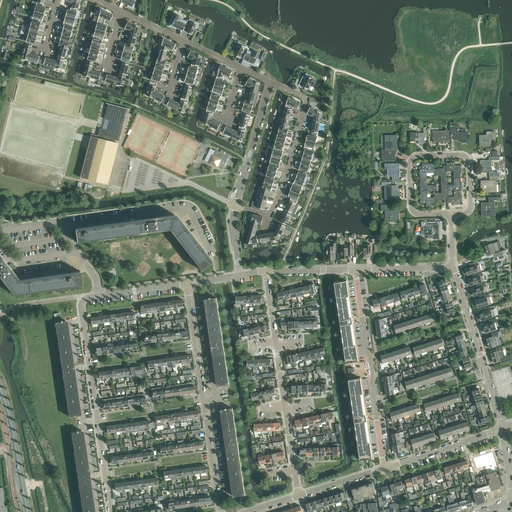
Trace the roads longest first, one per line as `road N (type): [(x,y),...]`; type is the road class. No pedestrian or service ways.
road 1 (residential): [(220,511),(187,283)]
road 2 (residential): [(109,511),(80,304),(98,295)]
road 3 (residential): [(298,496),(266,272)]
road 4 (residential): [(76,252),(65,226),(185,209),(212,256)]
road 5 (residential): [(383,469),(356,270)]
road 6 (residential): [(270,81),(306,103),(270,217),(234,207)]
road 7 (residential): [(504,427),(452,268)]
road 8 (residential): [(451,213),(412,209),(409,160),(464,155)]
road 9 (residential): [(383,469),(504,427)]
road 10 (secondary): [(26,511),(0,387)]
